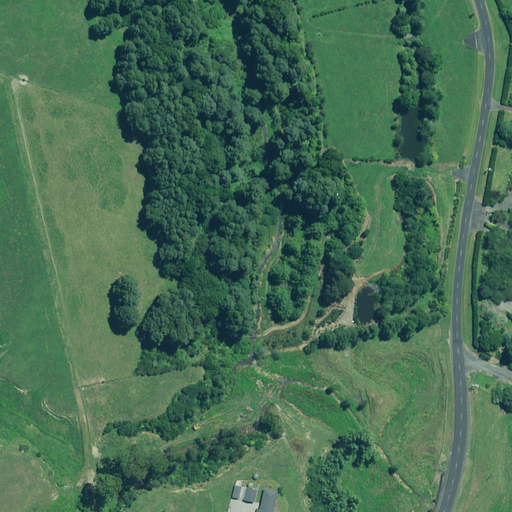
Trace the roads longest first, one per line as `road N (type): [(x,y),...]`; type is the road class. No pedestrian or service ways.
road 1 (unclassified): [(479,0),(489,72),(459,257),(458,358)]
road 2 (unclassified): [(458,358),(461,442),(443,511)]
